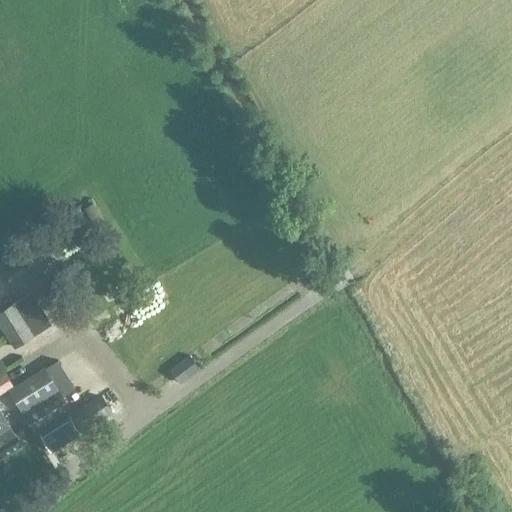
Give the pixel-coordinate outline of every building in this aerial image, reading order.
[(91,228),(79,208),(66,215),(79,236),(91,228)] [(14,244),(0,252),(0,256),(10,274),(26,263),(14,244)] [(13,302),(0,310),(0,326),(14,348),(34,336),(13,302)] [(190,356),(171,370),(175,375),(180,383),(199,370),(194,362),(190,356)] [(42,370),(9,391),(37,434),(39,433),(69,413),(42,370)] [(98,394),(69,413),(39,433),(52,453),(82,433),(111,414),(98,394)] [(118,398),(108,405),(121,424),(131,417),(118,398)] [(0,412),(0,454),(1,457),(20,446),(11,431),(0,412)]
